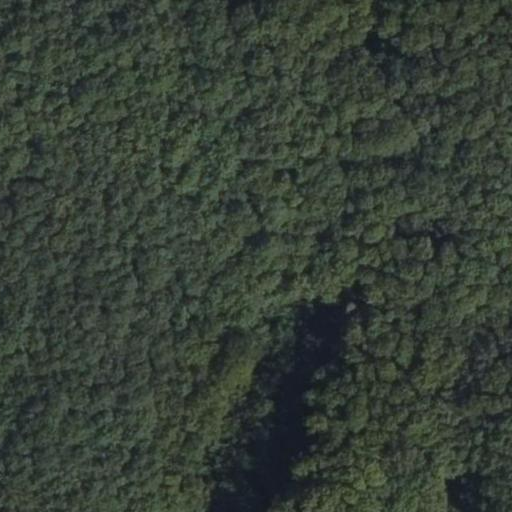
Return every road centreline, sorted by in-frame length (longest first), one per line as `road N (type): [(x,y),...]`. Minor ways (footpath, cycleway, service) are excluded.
road 1 (track): [(243,511),(289,388),(342,294)]
road 2 (track): [(511,361),(342,294)]
